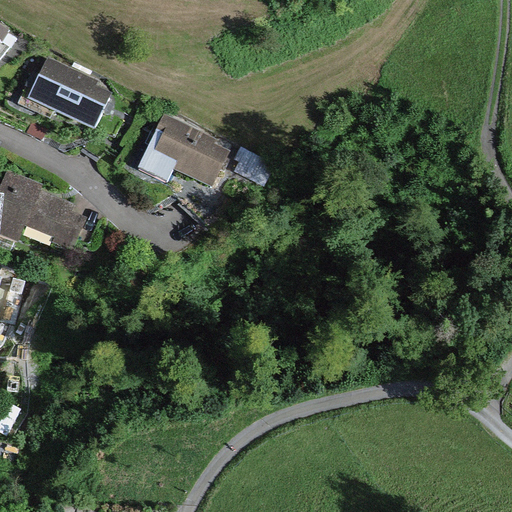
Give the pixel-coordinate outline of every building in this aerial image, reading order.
[(0,66),(25,43),(0,27),(0,66)] [(48,63),(31,102),(93,129),(108,96),(96,91),(99,86),(48,63)] [(215,142),(164,118),(150,147),(180,161),(175,171),(218,190),(234,157),(212,147),(215,142)] [(43,187),(8,174),(0,195),(0,235),(21,243),(25,232),(75,251),(88,219),(71,213),(74,206),(41,193),(43,187)] [(0,336),(12,338),(19,292),(0,289),(0,336)]
